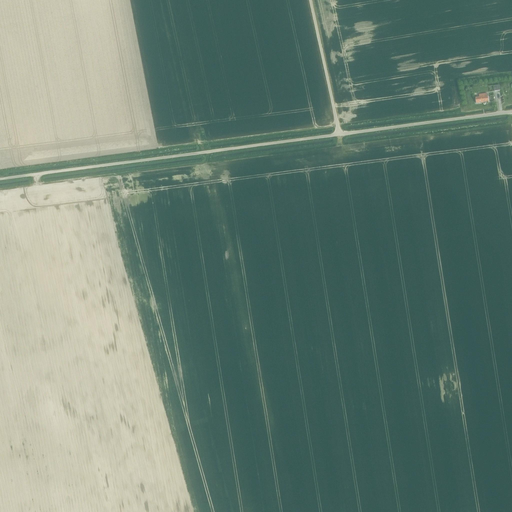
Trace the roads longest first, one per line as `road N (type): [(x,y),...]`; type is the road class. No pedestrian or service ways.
road 1 (track): [(0,179),(338,134)]
road 2 (track): [(131,0),(159,145),(336,123)]
road 3 (unclassified): [(338,134),(511,111)]
road 4 (track): [(338,134),(309,0)]
